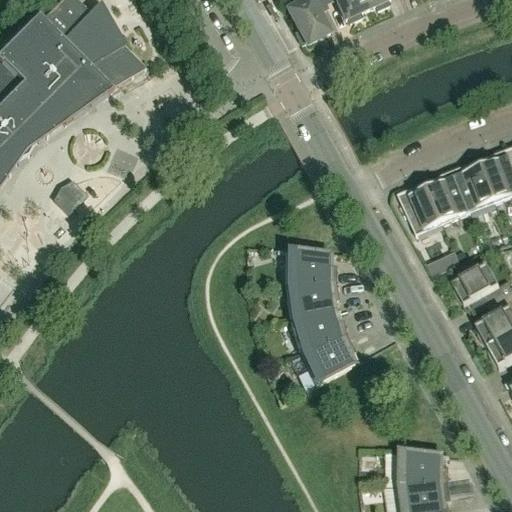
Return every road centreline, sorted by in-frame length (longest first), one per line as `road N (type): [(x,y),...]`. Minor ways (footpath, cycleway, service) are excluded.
road 1 (residential): [(511,488),(354,200)]
road 2 (residential): [(289,91),(504,0)]
road 3 (residential): [(511,128),(354,200)]
road 4 (residential): [(354,200),(289,91)]
